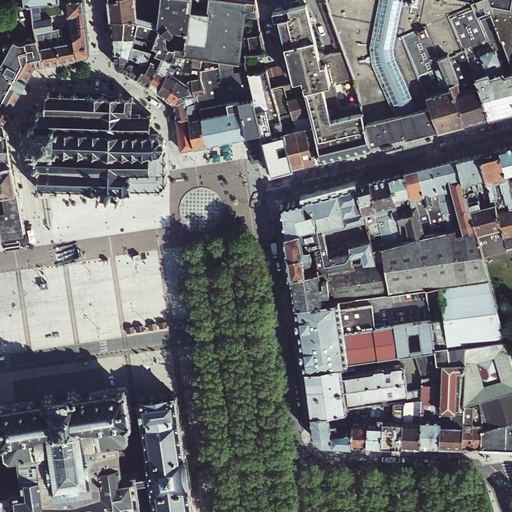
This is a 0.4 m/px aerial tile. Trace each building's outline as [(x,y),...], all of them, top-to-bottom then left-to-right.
[(90,53),(84,0),(66,0),(69,14),(76,13),(77,24),(70,25),(71,34),(74,33),(76,40),(79,58),(85,57),(87,57),(89,54),(90,53)] [(147,16),(146,12),(136,9),(135,0),(110,0),(112,18),(137,16),(138,19),(146,21),(147,16)] [(190,53),(201,55),(211,58),(216,59),(237,65),(240,65),(246,17),(258,15),(257,8),(255,8),(253,0),(175,0),(174,1),(166,0),(162,5),(161,15),(163,21),(172,21),(171,27),(184,31),(184,33),(186,34),(182,51),(184,51),(190,53)] [(305,84),(307,94),(324,159),(374,146),(362,100),(345,104),(342,102),(337,81),(338,79),(355,75),(349,51),(327,0),(323,2),(338,38),(339,37),(342,51),(330,54),(322,51),(320,51),(309,3),(291,8),(293,17),(275,21),(273,22),(283,66),(267,70),(271,87),(286,83),(303,79),(305,84)] [(447,52),(448,56),(457,52),(457,51),(463,49),(449,16),(476,4),(482,17),(491,13),(501,38),(511,66),(511,0),(327,0),(349,51),(355,75),(362,100),(374,146),(416,135),(441,129),(430,98),(403,35),(425,24),(439,55),(447,52)] [(467,52),(490,116),(511,110),(511,71),(507,73),(498,48),(497,48),(496,45),(494,43),(482,17),(476,4),(449,16),(463,49),(465,53),(467,52)] [(273,13),(275,21),(293,17),(291,8),(284,10),(283,8),(276,10),(276,12),(273,13)] [(161,15),(146,12),(147,16),(146,21),(156,24),(160,25),(159,29),(165,31),(167,30),(172,28),(171,27),(172,21),(163,21),(161,15)] [(112,18),(114,36),(127,39),(127,41),(148,47),(149,40),(151,41),(156,24),(146,21),(138,19),(137,16),(112,18)] [(160,25),(156,24),(151,41),(153,41),(153,43),(166,46),(165,31),(159,29),(160,25)] [(403,35),(430,98),(441,129),(467,122),(452,83),(439,55),(425,24),(403,35)] [(55,27),(58,43),(62,62),(79,58),(76,40),(67,41),(64,26),(55,27)] [(35,32),(36,36),(40,47),(45,65),(62,62),(58,43),(51,45),(46,29),(35,32)] [(12,42),(5,44),(15,71),(22,91),(35,67),(45,65),(40,47),(36,36),(20,40),(15,37),(12,42)] [(114,36),(115,52),(125,52),(145,61),(148,47),(127,41),(127,39),(114,36)] [(265,53),(262,36),(250,39),(253,56),(265,53)] [(153,43),(145,67),(143,66),(139,77),(167,95),(178,66),(174,64),(179,50),(166,46),(153,43)] [(0,88),(0,76),(3,76),(8,74),(15,71),(5,44),(4,44),(7,52),(4,58),(1,57),(0,58),(0,135),(7,134),(4,123),(9,114),(0,88)] [(467,122),(490,116),(467,52),(465,53),(463,49),(457,51),(457,52),(448,56),(447,52),(439,55),(452,83),(467,122)] [(184,51),(178,66),(167,95),(175,101),(185,97),(191,88),(190,76),(192,73),(191,65),(190,53),(184,51)] [(119,68),(139,77),(143,66),(145,61),(125,52),(115,52),(117,64),(119,68)] [(201,55),(190,53),(191,65),(201,65),(201,55)] [(208,144),(236,139),(226,98),(216,59),(211,58),(213,67),(201,70),(201,76),(203,89),(195,92),(208,144)] [(255,105),(248,77),(240,79),(237,65),(216,59),(226,98),(239,93),(243,108),(255,105)] [(15,71),(8,74),(17,100),(22,91),(15,71)] [(8,74),(3,76),(14,105),(17,100),(8,74)] [(14,105),(3,76),(0,76),(0,88),(9,114),(14,105)] [(195,92),(203,89),(201,76),(190,76),(191,88),(185,97),(195,147),(208,144),(195,92)] [(288,89),(305,84),(303,79),(286,83),(288,89)] [(103,93),(103,96),(92,96),(90,94),(88,96),(76,95),(76,93),(74,93),(74,95),(62,94),(62,93),(60,93),(60,94),(50,94),(50,92),(48,92),(48,94),(46,98),(45,113),(40,113),(40,112),(38,112),(37,113),(37,114),(38,116),(37,125),(33,125),(33,129),(29,129),(28,133),(33,133),(32,148),(28,148),(28,152),(32,152),(32,157),(36,157),(36,164),(34,166),(34,168),(36,170),(37,189),(42,189),(42,191),(44,191),(44,189),(56,189),(56,191),(58,191),(58,189),(70,190),(70,192),(72,192),(72,190),(84,190),(87,191),(88,190),(99,190),(99,194),(97,196),(97,198),(99,200),(101,200),(102,198),(116,199),(117,200),(119,200),(121,199),(121,197),(119,195),(120,191),(128,191),(130,193),(131,191),(138,191),(138,193),(140,193),(140,191),(148,192),(148,193),(150,193),(150,192),(159,192),(159,193),(161,193),(161,192),(166,187),(167,187),(167,185),(166,185),(166,176),(167,176),(167,175),(166,174),(165,166),(166,166),(166,164),(165,164),(164,155),(165,155),(165,154),(164,154),(164,149),(165,147),(165,141),(165,140),(165,139),(164,139),(162,135),(158,134),(157,135),(151,134),(151,116),(153,116),(152,114),(150,115),(133,99),(134,98),(132,96),(131,97),(123,97),(123,93),(103,93)] [(250,136),(243,108),(239,93),(226,98),(236,139),(250,136)] [(299,130),(307,163),(324,159),(307,94),(290,99),(299,130)] [(175,101),(182,150),(195,147),(185,97),(175,101)] [(255,105),(243,108),(250,136),(263,133),(255,105)] [(299,130),(283,134),(292,167),(300,165),(307,163),(299,130)] [(0,147),(9,146),(7,134),(0,135),(0,147)] [(292,167),(283,134),(264,139),(272,172),(292,167)] [(511,143),(500,147),(511,194),(511,143)] [(0,167),(12,166),(9,146),(0,147),(0,167)] [(495,198),(496,204),(508,250),(511,248),(511,194),(500,147),(483,152),(495,198)] [(492,198),(480,152),(472,154),(481,189),(482,189),(485,200),(492,198)] [(483,152),(480,152),(492,198),(492,199),(495,198),(483,152)] [(470,204),(472,210),(496,204),(495,198),(492,199),(492,198),(485,200),(482,189),(481,189),(472,154),(469,155),(481,200),(470,204)] [(458,158),(470,204),(481,200),(469,155),(458,158)] [(458,158),(444,162),(448,180),(447,184),(453,212),(444,215),(448,232),(463,230),(464,234),(477,230),(472,210),(470,204),(458,158)] [(448,180),(444,162),(433,165),(444,215),(453,212),(447,184),(448,180)] [(444,215),(433,165),(418,169),(433,235),(448,232),(444,215)] [(0,193),(17,191),(12,166),(0,167),(0,193)] [(433,235),(418,169),(405,172),(414,214),(399,218),(404,243),(421,239),(433,235)] [(405,172),(390,176),(399,218),(414,214),(405,172)] [(404,243),(399,218),(390,176),(371,181),(378,210),(376,210),(382,237),(379,238),(380,242),(381,249),(404,243)] [(371,181),(358,185),(371,237),(378,235),(379,238),(382,237),(376,210),(378,210),(371,181)] [(323,246),(316,247),(317,252),(322,270),(329,269),(355,263),(377,261),(374,250),(373,244),(371,237),(358,185),(304,199),(308,213),(314,212),(323,246)] [(0,193),(0,217),(3,234),(24,232),(17,191),(0,193)] [(308,213),(304,199),(281,205),(282,211),(285,234),(302,230),(307,248),(316,247),(323,246),(314,212),(308,213)] [(508,250),(496,204),(472,210),(477,230),(484,257),(508,250)] [(317,252),(316,247),(307,248),(302,230),(285,234),(289,256),(317,252)] [(310,304),(340,300),(425,289),(435,287),(440,286),(490,280),(484,257),(477,230),(464,234),(463,230),(448,232),(433,235),(421,239),(404,243),(381,249),(374,250),(377,261),(355,263),(355,269),(331,274),(329,269),(322,270),(296,274),(291,275),(296,306),(310,304)] [(380,242),(373,244),(374,250),(381,249),(380,242)] [(317,252),(289,256),(291,275),(296,274),(322,270),(317,252)] [(440,320),(430,321),(434,352),(430,352),(432,362),(434,363),(436,363),(443,362),(443,374),(442,409),(455,410),(455,447),(463,448),(465,410),(465,404),(465,403),(468,345),(508,339),(490,280),(440,286),(445,324),(440,320)] [(425,289),(427,305),(437,303),(435,287),(425,289)] [(300,338),(376,328),(373,305),(341,309),(340,300),(310,304),(312,313),(297,316),(297,318),(300,338)] [(310,304),(296,306),(297,316),(312,313),(310,304)] [(355,362),(415,354),(430,352),(434,352),(430,321),(394,326),(376,328),(300,338),(304,369),(355,362)] [(511,449),(511,354),(511,351),(508,339),(468,345),(465,403),(474,401),(479,399),(482,407),(483,416),(481,448),(511,449)] [(415,354),(423,377),(443,374),(443,362),(436,363),(434,363),(432,362),(430,352),(415,354)] [(422,397),(423,388),(408,390),(405,366),(403,364),(391,366),(390,367),(385,368),(384,367),(375,368),(373,370),(357,373),(355,362),(304,369),(311,413),(349,408),(348,401),(403,393),(404,400),(405,400),(422,397)] [(422,397),(421,446),(440,447),(442,409),(443,374),(423,377),(423,388),(422,397)] [(2,447),(5,447),(7,456),(11,459),(20,458),(24,491),(11,493),(14,511),(129,511),(129,507),(141,506),(137,476),(124,477),(120,444),(128,442),(131,438),(130,429),(134,428),(133,426),(134,426),(133,421),(132,421),(131,411),(132,411),(131,406),(130,406),(129,396),(130,396),(129,391),(128,391),(128,390),(126,390),(126,388),(76,396),(76,393),(69,394),(69,397),(54,399),(54,396),(46,397),(46,401),(0,407),(0,436),(0,439),(0,444),(1,445),(2,447)] [(193,488),(187,453),(186,453),(181,418),(182,418),(179,396),(177,396),(177,394),(142,399),(142,401),(141,401),(142,403),(141,403),(144,423),(145,423),(150,459),(149,459),(154,494),(155,494),(158,511),(195,511),(192,489),(193,488)] [(405,400),(403,445),(421,446),(422,397),(405,400)] [(393,445),(403,445),(405,400),(404,400),(395,401),(393,445)] [(393,445),(395,401),(385,403),(383,445),(393,445)] [(385,403),(370,405),(368,444),(383,445),(385,403)] [(368,444),(370,405),(353,407),(353,444),(368,444)] [(311,413),(314,435),(323,443),(337,443),(353,444),(353,407),(349,408),(311,413)] [(483,416),(482,407),(474,407),(474,410),(472,448),(481,448),(483,416)] [(442,409),(440,447),(455,447),(455,410),(442,409)] [(474,410),(465,410),(463,448),(472,448),(474,410)]
